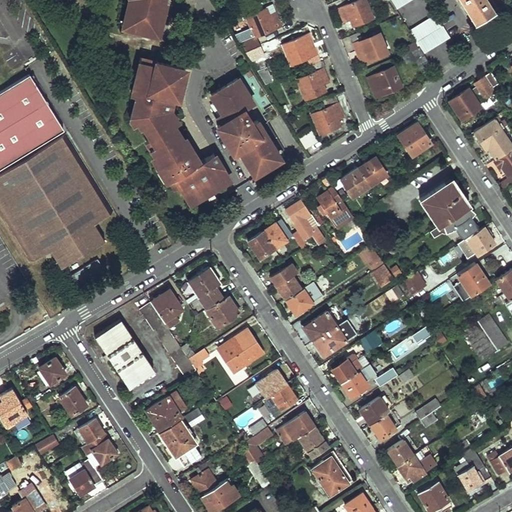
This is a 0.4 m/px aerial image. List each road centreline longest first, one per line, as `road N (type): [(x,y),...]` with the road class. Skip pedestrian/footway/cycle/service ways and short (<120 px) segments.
road 1 (residential): [(214,232),(401,511)]
road 2 (residential): [(196,0),(204,14),(194,105),(258,204)]
road 3 (residential): [(63,326),(214,232)]
road 4 (residential): [(63,326),(158,470)]
road 5 (residential): [(424,95),(511,226)]
road 6 (residential): [(372,133),(329,30),(304,1)]
road 7 (residential): [(258,204),(372,133)]
